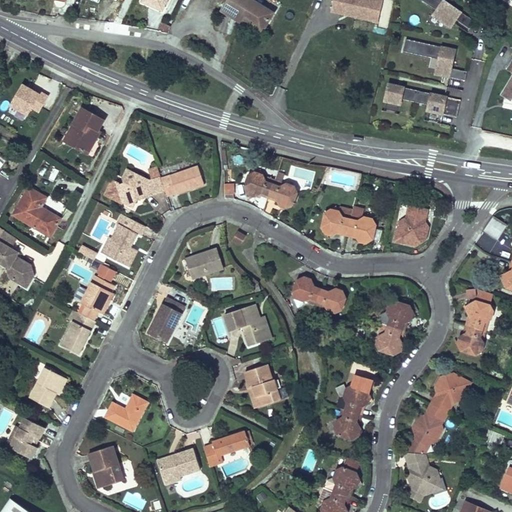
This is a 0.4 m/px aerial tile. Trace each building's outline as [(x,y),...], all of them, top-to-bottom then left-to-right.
[(166,0),(142,0),(143,1),(162,10),(166,0)] [(228,0),(222,10),(231,16),(233,13),(236,15),(235,16),(235,17),(236,18),(237,20),(239,20),(240,20),(241,18),(240,21),(250,27),(254,20),(255,21),(264,26),(265,26),(273,13),(252,0),(228,0)] [(381,0),(331,0),(329,13),(378,20),(381,0)] [(469,29),(474,22),(442,0),(421,0),(436,10),(442,14),(438,19),(450,28),(456,20),(469,29)] [(433,15),(438,19),(442,14),(436,10),(433,15)] [(168,32),(171,25),(162,21),(159,28),(168,32)] [(261,30),(264,26),(255,21),(253,25),(261,30)] [(466,72),(450,69),(455,51),(405,39),(403,51),(438,59),(436,70),(442,71),(441,76),(464,81),(466,72)] [(511,59),(506,70),(511,73),(511,74),(500,95),(503,97),(509,100),(511,98),(511,59)] [(31,108),(41,112),(49,91),(20,80),(7,113),(26,120),(31,108)] [(456,117),(460,101),(388,84),(384,101),(399,104),(401,99),(427,105),(426,110),(456,117)] [(509,100),(503,97),(502,103),(511,105),(511,98),(509,100)] [(104,121),(84,108),(82,107),(72,124),(75,130),(67,143),(87,155),(94,142),(92,140),(98,131),(104,121)] [(63,140),(67,143),(75,130),(72,124),(63,140)] [(199,166),(161,179),(165,190),(167,195),(176,192),(177,193),(205,184),(199,166)] [(158,168),(149,170),(153,180),(154,179),(161,177),(158,168)] [(145,194),(146,196),(159,192),(154,179),(153,180),(150,181),(128,169),(124,178),(125,183),(120,185),(119,182),(113,179),(106,194),(121,202),(122,201),(119,192),(124,196),(126,202),(133,206),(137,199),(138,196),(145,194)] [(267,177),(265,178),(263,174),(257,177),(255,171),(248,175),(244,186),(248,194),(252,192),(254,196),(258,194),(262,193),(269,195),(274,179),(267,177)] [(284,175),(277,172),(275,179),(282,182),(284,175)] [(161,179),(161,177),(154,179),(159,192),(165,190),(161,179)] [(289,188),(287,182),(283,184),(282,182),(275,179),(274,179),(269,195),(276,198),(278,201),(280,205),(284,203),(286,208),(294,204),(298,192),(295,185),(289,188)] [(233,183),(225,183),(225,194),(233,194),(233,183)] [(47,197),(29,186),(13,214),(50,236),(61,218),(45,208),(44,210),(41,208),(47,197)] [(427,217),(428,209),(408,205),(407,213),(408,215),(406,217),(399,221),(397,231),(405,244),(414,246),(426,238),(423,233),(424,230),(429,226),(426,221),(424,219),(427,217)] [(351,218),(344,217),(341,212),(340,210),(335,213),(332,208),(325,212),(322,227),(327,234),(331,232),(333,236),(337,234),(340,231),(348,233),(351,218)] [(351,218),(348,233),(355,235),(357,238),(360,242),(364,240),(366,244),(373,239),(377,224),(373,218),(368,221),(365,216),(362,218),(363,210),(354,208),(352,215),(351,218)] [(123,226),(127,217),(122,214),(118,222),(120,223),(119,224),(123,226)] [(498,239),(507,223),(492,214),(483,230),(498,239)] [(145,226),(127,217),(123,226),(119,224),(112,239),(110,238),(102,253),(125,265),(133,250),(130,248),(130,246),(137,234),(141,235),(145,226)] [(17,239),(4,230),(0,235),(0,263),(6,268),(4,270),(7,277),(23,288),(31,277),(30,271),(22,265),(13,259),(15,255),(9,251),(17,239)] [(246,236),(238,231),(232,240),(240,245),(246,236)] [(405,244),(397,231),(394,241),(405,244)] [(133,250),(125,265),(129,267),(138,250),(130,246),(130,248),(133,250)] [(224,268),(217,248),(195,256),(196,259),(187,262),(193,279),(224,268)] [(105,261),(89,253),(90,252),(86,250),(83,254),(102,264),(103,265),(105,261)] [(25,262),(15,255),(13,259),(22,265),(25,262)] [(103,265),(102,264),(98,273),(105,277),(110,268),(103,265)] [(511,269),(508,271),(505,273),(507,277),(503,280),(506,287),(511,289),(511,269)] [(82,314),(94,320),(99,311),(101,313),(112,292),(116,285),(96,275),(88,291),(83,300),(82,302),(86,305),(82,314)] [(307,280),(305,276),(297,280),(293,292),(296,298),(294,299),(298,308),(309,302),(316,304),(322,288),(315,286),(313,282),(311,278),(307,280)] [(83,300),(88,291),(81,287),(76,296),(83,300)] [(338,292),(336,287),(333,289),(329,291),(322,288),(316,304),(323,307),(326,306),(328,310),(333,307),(335,313),(342,309),(346,297),(343,290),(338,292)] [(493,294),(479,289),(476,300),(490,304),(493,294)] [(115,294),(112,292),(101,313),(104,314),(115,294)] [(173,308),(177,301),(167,296),(163,303),(173,308)] [(414,312),(410,305),(396,300),(389,303),(392,309),(387,311),(388,314),(390,318),(388,325),(402,330),(404,323),(408,321),(412,319),(410,314),(414,312)] [(467,311),(469,315),(471,318),(469,325),(483,330),(485,322),(489,320),(492,319),(489,314),(494,311),(490,304),(476,300),(468,304),(471,308),(467,311)] [(163,303),(149,333),(168,342),(182,313),(186,306),(177,301),(173,308),(163,303)] [(249,328),(244,330),(249,346),(267,340),(260,317),(255,304),(225,314),(230,331),(243,327),(248,325),(249,328)] [(82,314),(75,310),(70,319),(73,320),(77,323),(82,314)] [(94,320),(82,314),(77,323),(73,320),(60,344),(79,354),(97,321),(96,321),(94,320)] [(272,338),(265,315),(260,317),(267,340),(272,338)] [(399,337),(402,330),(388,325),(385,332),(381,335),(378,336),(381,341),(376,344),(379,350),(394,355),(401,351),(399,347),(403,345),(401,341),(399,337)] [(481,336),(483,330),(469,325),(467,332),(463,334),(459,336),(461,341),(457,343),(461,350),(476,355),(482,351),(479,346),(485,343),(483,341),(481,336)] [(273,379),(268,364),(245,371),(250,386),(253,385),(260,406),(281,399),(274,378),(273,379)] [(46,367),(30,397),(49,407),(56,393),(55,392),(63,376),(46,367)] [(437,396),(434,396),(430,404),(448,414),(452,406),(451,403),(454,403),(462,400),(466,392),(462,377),(454,373),(441,376),(442,382),(440,385),(435,387),(436,393),(437,396)] [(68,378),(63,376),(55,392),(56,393),(59,394),(68,378)] [(472,382),(462,377),(466,392),(472,382)] [(367,389),(353,384),(346,388),(349,393),(344,395),(345,398),(347,402),(345,409),(359,414),(362,407),(365,405),(369,403),(367,398),(371,396),(367,389)] [(260,406),(253,385),(250,386),(249,386),(256,408),(260,406)] [(133,431),(148,402),(133,394),(126,408),(113,402),(105,417),(133,431)] [(448,414),(430,404),(426,411),(427,414),(424,415),(418,416),(420,422),(418,425),(413,427),(414,433),(416,439),(410,441),(404,452),(426,454),(432,443),(442,425),(441,422),(444,421),(448,414)] [(361,429),(359,425),(357,421),(359,414),(345,409),(343,417),(338,419),(336,420),(339,425),(334,428),(337,435),(351,439),(359,435),(357,431),(361,429)] [(39,438),(40,438),(45,428),(25,417),(20,427),(9,447),(32,459),(38,447),(35,446),(33,445),(37,436),(39,438)] [(9,447),(20,427),(16,425),(6,445),(9,447)] [(436,441),(443,429),(442,425),(432,443),(436,441)] [(505,435),(487,428),(483,438),(500,445),(505,435)] [(246,430),(213,441),(214,444),(204,447),(210,466),(213,465),(220,462),(218,456),(250,445),(250,444),(246,432),(246,430)] [(118,462),(113,445),(97,450),(89,453),(89,454),(94,470),(95,471),(97,470),(102,486),(123,480),(118,462)] [(201,469),(194,448),(173,455),(174,457),(170,459),(169,456),(157,460),(164,481),(180,476),(201,469)] [(430,466),(427,464),(429,462),(426,454),(404,452),(409,468),(412,470),(411,472),(408,478),(413,481),(414,484),(412,489),(408,496),(421,502),(424,495),(433,492),(440,478),(437,469),(430,466)] [(333,491),(347,496),(350,489),(354,488),(358,486),(356,482),(360,480),(357,472),(360,461),(346,457),(343,466),(336,469),(338,475),(333,477),(334,479),(336,484),(333,491)] [(511,468),(510,467),(501,487),(511,491),(511,468)] [(102,486),(97,470),(95,471),(94,470),(93,471),(98,487),(102,486)] [(180,476),(164,481),(165,484),(181,479),(180,476)] [(444,489),(440,478),(433,492),(444,489)] [(255,495),(260,501),(267,496),(263,490),(255,495)] [(347,496),(333,491),(330,498),(326,500),(323,501),(326,506),(320,509),(321,511),(345,511),(348,511),(346,507),(344,503),(347,496)] [(30,511),(10,498),(0,511),(30,511)] [(461,511),(490,511),(466,501),(461,511)]
